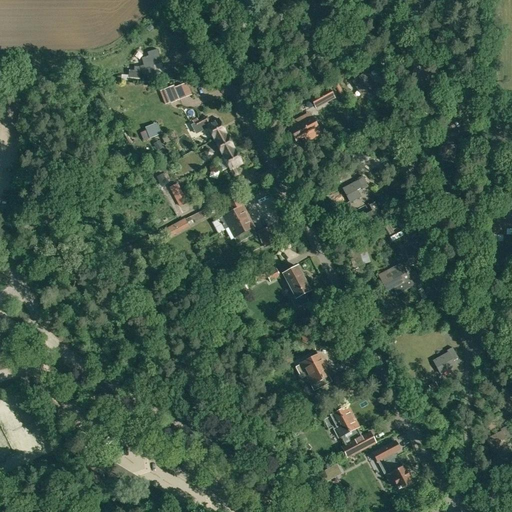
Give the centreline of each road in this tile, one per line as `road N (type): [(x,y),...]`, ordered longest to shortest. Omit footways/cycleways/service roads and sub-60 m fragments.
road 1 (tertiary): [(455,510),(185,0)]
road 2 (residential): [(472,109),(447,107),(425,121),(417,142),(421,171),(471,287)]
road 3 (residential): [(455,510),(469,474),(471,287)]
road 4 (residential): [(471,287),(472,109)]
